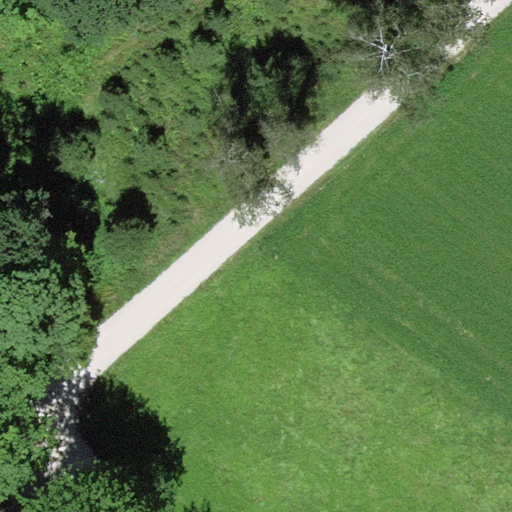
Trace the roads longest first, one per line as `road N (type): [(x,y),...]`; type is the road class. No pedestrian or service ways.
road 1 (track): [(19,424),(483,0)]
road 2 (track): [(19,424),(120,511)]
